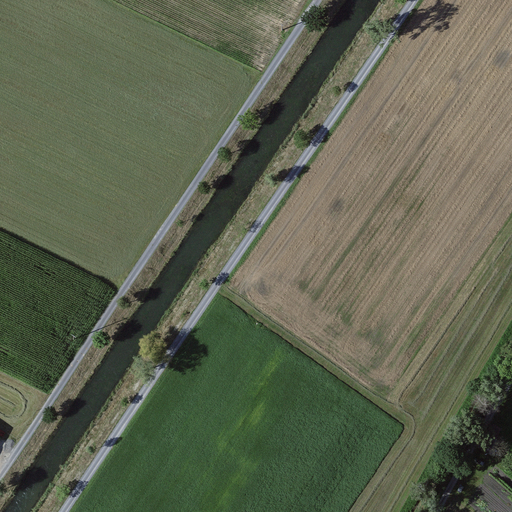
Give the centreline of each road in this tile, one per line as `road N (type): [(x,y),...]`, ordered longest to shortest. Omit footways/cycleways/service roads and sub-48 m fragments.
road 1 (track): [(414,0),(67,511)]
road 2 (track): [(320,0),(0,479)]
road 3 (track): [(434,511),(511,373)]
